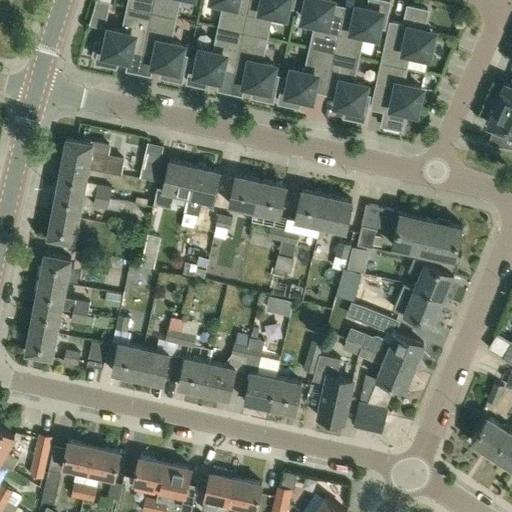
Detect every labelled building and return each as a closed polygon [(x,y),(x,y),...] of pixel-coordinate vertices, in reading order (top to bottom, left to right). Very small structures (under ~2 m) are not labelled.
[(152,9),(153,0),(129,0),(129,4),(152,9)] [(153,0),(152,9),(176,15),(179,0),(153,0)] [(243,29),(249,0),(224,0),(219,24),(243,29)] [(249,0),(243,29),(267,35),(272,10),(285,13),(287,4),(293,5),(294,0),(249,0)] [(343,9),(332,6),(333,2),(324,0),(302,0),(301,6),(306,7),(304,17),(317,20),(311,45),(334,50),(343,9)] [(358,8),(357,12),(343,9),(334,50),(359,55),(365,31),(378,34),(380,24),(386,26),(391,0),(390,0),(370,0),(368,10),(358,8)] [(102,34),(101,39),(96,38),(93,52),(98,53),(97,60),(116,64),(119,54),(129,56),(131,47),(143,50),(152,9),(129,4),(123,29),(110,26),(108,36),(102,34)] [(391,20),(382,60),(407,66),(410,50),(429,54),(434,30),(424,28),(428,8),(408,4),(404,23),(391,20)] [(152,9),(143,50),(156,53),(154,61),(164,64),(162,74),(182,79),(187,53),(181,52),(183,43),(171,40),(176,15),(152,9)] [(243,29),(219,24),(214,50),(201,47),(199,56),(193,55),(188,80),(208,85),(210,74),(220,76),(222,67),(234,70),(243,29)] [(243,29),(234,70),(247,73),(245,82),(255,84),(253,94),(273,99),(278,73),(272,72),(275,63),(262,60),(267,35),(243,29)] [(334,50),(311,45),(306,69),(293,66),(291,76),(285,74),(279,100),(299,104),(301,94),(312,96),(314,87),(325,90),(334,50)] [(334,50),(325,90),(339,93),(337,102),(347,104),(344,115),(364,119),(370,94),(364,92),(366,83),(353,80),(359,55),(334,50)] [(403,82),(407,66),(382,60),(372,106),(385,109),(382,123),(402,127),(406,108),(417,110),(422,86),(403,82)] [(511,84),(506,82),(497,102),(511,108),(511,84)] [(511,108),(497,102),(488,123),(511,133),(511,140),(510,146),(511,146),(511,108)] [(66,136),(62,160),(88,165),(90,154),(103,157),(103,155),(117,159),(120,147),(106,143),(66,136)] [(170,207),(184,210),(195,163),(169,157),(163,186),(158,185),(152,212),(168,216),(170,207)] [(159,162),(144,159),(140,174),(156,178),(159,162)] [(86,181),(88,165),(62,160),(57,185),(84,190),(86,181)] [(220,169),(195,163),(184,210),(199,213),(203,196),(213,199),(220,169)] [(229,202),(254,208),(261,177),(236,172),(229,202)] [(286,183),(261,177),(254,208),(279,213),(286,183)] [(98,183),(96,194),(110,196),(112,185),(98,183)] [(79,215),(84,192),(84,190),(57,185),(52,210),(79,215)] [(320,222),(327,192),(302,186),(295,217),(320,222)] [(352,198),(327,192),(320,222),(345,228),(352,198)] [(110,196),(96,194),(94,205),(108,207),(110,196)] [(376,233),(378,223),(383,205),(367,202),(357,242),(373,246),(376,233)] [(455,258),(463,223),(383,205),(378,223),(396,227),(392,243),(429,252),(427,260),(451,269),(453,257),(455,258)] [(79,215),(52,210),(48,235),(74,240),(79,215)] [(213,235),(216,223),(218,212),(205,210),(200,232),(213,235)] [(218,212),(216,223),(231,226),(233,216),(218,212)] [(269,235),(281,238),(284,227),(271,225),(269,235)] [(297,242),(300,231),(284,227),(281,238),(297,242)] [(84,251),(96,254),(99,239),(87,237),(84,251)] [(347,258),(351,244),(340,241),(336,255),(347,258)] [(66,281),(71,256),(44,251),(39,276),(66,281)] [(93,268),(96,254),(84,251),(81,266),(93,268)] [(451,269),(427,260),(425,259),(412,254),(407,267),(420,273),(415,285),(443,296),(454,270),(451,269)] [(369,273),(343,267),(336,293),(358,302),(364,287),(369,273)] [(66,281),(39,276),(34,301),(61,306),(74,309),(89,312),(91,301),(63,296),(66,281)] [(443,296),(415,285),(404,280),(393,307),(403,311),(403,312),(432,324),(433,321),(437,322),(441,312),(437,311),(443,296)] [(280,294),(277,310),(289,312),(292,297),(280,294)] [(61,306),(34,301),(30,326),(57,331),(61,306)] [(86,323),(89,312),(74,309),(72,320),(86,323)] [(119,313),(116,327),(128,330),(131,316),(119,313)] [(239,320),(238,338),(258,339),(259,321),(239,320)] [(52,356),(57,331),(30,326),(25,351),(52,356)] [(166,339),(180,342),(182,330),(168,327),(166,339)] [(182,330),(180,342),(194,345),(197,334),(182,330)] [(356,330),(352,339),(395,357),(414,365),(424,342),(396,330),(391,342),(382,338),(381,340),(356,330)] [(511,341),(497,332),(488,346),(511,360),(511,341)] [(87,363),(103,367),(108,342),(93,338),(87,363)] [(119,341),(112,370),(138,375),(144,345),(129,342),(119,339),(119,341)] [(304,368),(315,371),(321,351),(323,341),(312,339),(304,368)] [(355,423),(382,429),(388,406),(386,406),(395,383),(405,388),(414,365),(395,357),(352,339),(349,348),(383,362),(377,376),(378,376),(368,401),(360,399),(355,423)] [(243,368),(247,346),(233,343),(231,354),(225,362),(210,359),(204,389),(229,395),(235,367),(243,368)] [(144,345),(138,375),(163,381),(169,353),(170,351),(158,348),(144,345)] [(245,399),(271,404),(277,374),(259,371),(263,349),(247,346),(243,368),(251,370),(245,399)] [(81,351),(66,348),(64,358),(78,362),(81,351)] [(344,421),(354,378),(338,374),(342,356),(321,351),(315,371),(313,378),(327,381),(319,415),(344,421)] [(179,384),(204,389),(210,359),(185,354),(179,384)] [(296,410),(303,379),(277,374),(271,404),(296,410)] [(497,403),(504,385),(495,381),(488,399),(497,403)] [(471,438),(492,452),(509,427),(488,413),(471,438)] [(0,460),(0,461),(6,450),(15,435),(0,425),(0,460)] [(511,429),(509,427),(492,452),(511,465),(511,429)] [(42,475),(51,434),(40,432),(31,472),(42,475)] [(63,465),(89,471),(95,443),(69,437),(63,465)] [(121,449),(95,443),(89,471),(115,476),(121,449)] [(140,453),(134,480),(160,486),(161,486),(166,459),(140,453)] [(192,464),(166,459),(161,486),(160,486),(157,498),(153,511),(166,511),(168,503),(169,503),(173,488),(186,491),(192,464)] [(42,499),(55,502),(62,471),(49,468),(42,499)] [(217,511),(228,511),(231,501),(237,474),(212,468),(206,495),(220,498),(217,511),(218,511),(217,511)] [(263,480),(237,474),(231,501),(257,507),(263,480)] [(72,495),(83,497),(86,482),(75,479),(72,495)] [(120,499),(124,483),(112,480),(109,496),(120,499)] [(14,489),(1,482),(0,484),(0,494),(8,499),(14,489)] [(86,482),(83,497),(94,500),(97,485),(86,482)] [(278,484),(272,510),(282,511),(286,511),(292,487),(278,484)] [(0,507),(2,509),(8,499),(0,494),(0,507)] [(143,511),(147,511),(153,511),(157,498),(146,495),(143,511)] [(313,511),(347,511),(349,510),(326,495),(313,511)]
